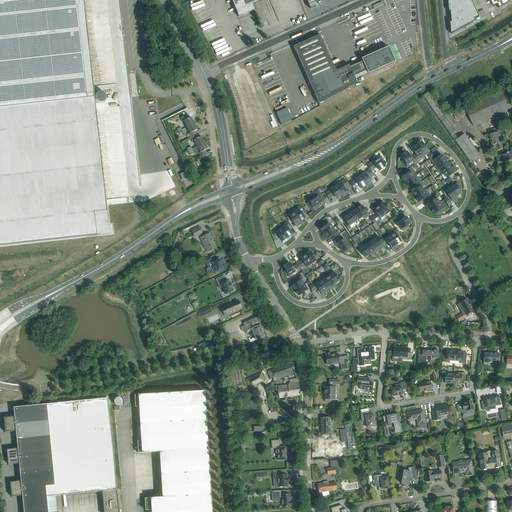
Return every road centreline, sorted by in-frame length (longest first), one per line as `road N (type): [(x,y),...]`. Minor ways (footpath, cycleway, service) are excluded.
road 1 (tertiary): [(8,325),(228,196)]
road 2 (tertiary): [(227,189),(9,312)]
road 3 (residential): [(384,333),(382,407),(470,391),(477,339)]
road 4 (unclassified): [(205,72),(369,0)]
road 5 (residential): [(299,345),(309,511)]
road 6 (residential): [(392,171),(397,144),(417,133),(432,137),(465,177),(457,212)]
road 7 (residential): [(511,483),(370,504),(362,511)]
road 8 (tertiary): [(235,193),(312,162),(355,132)]
road 9 (residential): [(463,220),(451,235),(451,256),(489,322),(488,340)]
road 10 (tertiary): [(355,132),(234,186)]
road 11 (residential): [(344,264),(338,295),(309,305),(280,288),(277,260)]
